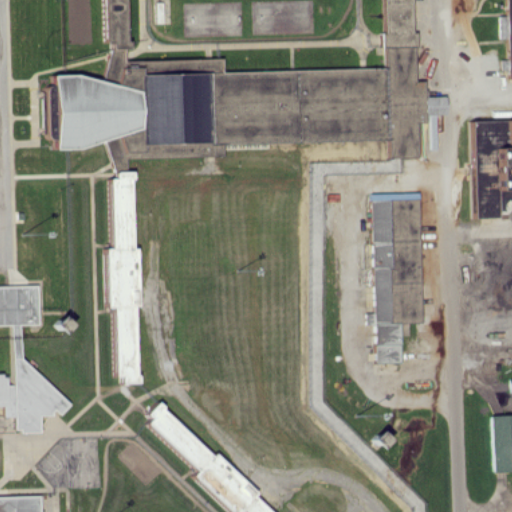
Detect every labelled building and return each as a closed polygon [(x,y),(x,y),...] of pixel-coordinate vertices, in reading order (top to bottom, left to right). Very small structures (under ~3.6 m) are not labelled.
[(103,43),(115,46),(115,45),(122,47),(126,33),(107,28),(103,43)] [(131,160),(223,158),(222,145),(245,144),(245,129),(258,102),(271,102),(270,93),(273,88),(262,88),(262,81),(270,81),(275,71),(220,72),(220,59),(123,62),(122,57),(118,55),(113,55),(102,75),(54,77),(56,148),(109,146),(110,179),(106,186),(110,308),(114,310),(116,375),(130,382),(132,382),(137,372),(131,160)] [(374,363),(400,363),(400,324),(421,323),(419,223),(402,223),(402,216),(382,217),(382,207),(371,207),(374,363)] [(36,286),(0,286),(0,326),(37,326),(36,286)] [(12,382),(27,382),(27,359),(12,359),(12,382)] [(511,470),(511,415),(490,416),(492,472),(511,470)] [(0,511),(40,511),(41,496),(0,496),(0,511)]
